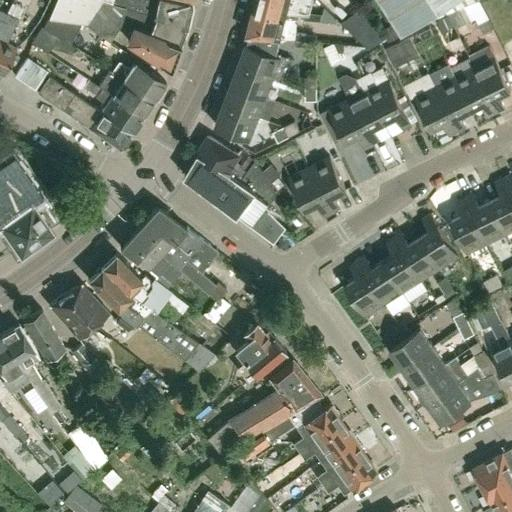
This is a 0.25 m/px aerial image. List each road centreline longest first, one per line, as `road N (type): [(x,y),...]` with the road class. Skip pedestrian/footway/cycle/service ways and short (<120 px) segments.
road 1 (residential): [(286,271),(323,238),(511,133)]
road 2 (residential): [(412,464),(286,271)]
road 3 (unclassified): [(153,162),(201,64),(221,0)]
road 4 (residential): [(286,271),(153,162)]
road 5 (unclassified): [(0,297),(104,227),(134,193)]
road 6 (residential): [(134,193),(0,102)]
